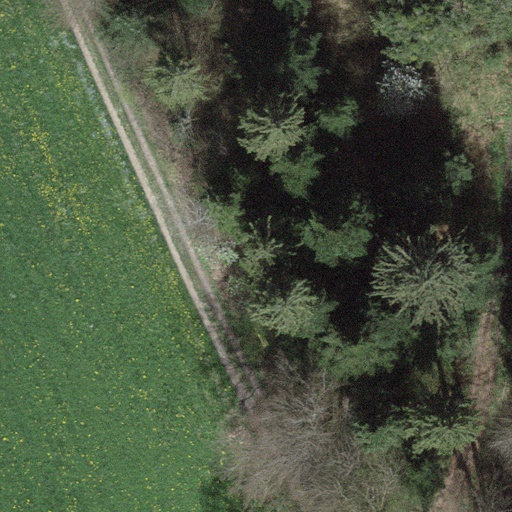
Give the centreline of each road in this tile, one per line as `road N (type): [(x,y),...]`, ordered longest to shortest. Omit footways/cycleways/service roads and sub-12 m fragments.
road 1 (track): [(47,0),(281,474),(308,511)]
road 2 (track): [(511,246),(483,392),(442,511)]
